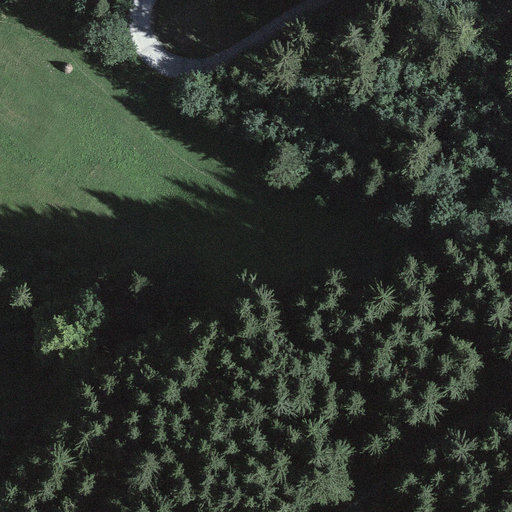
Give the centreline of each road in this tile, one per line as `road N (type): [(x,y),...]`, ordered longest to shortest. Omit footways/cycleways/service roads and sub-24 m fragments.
road 1 (track): [(0,406),(277,281),(425,248)]
road 2 (unclassified): [(145,0),(139,23),(150,49),(196,69),(320,0)]
road 3 (unclassified): [(511,403),(355,511)]
